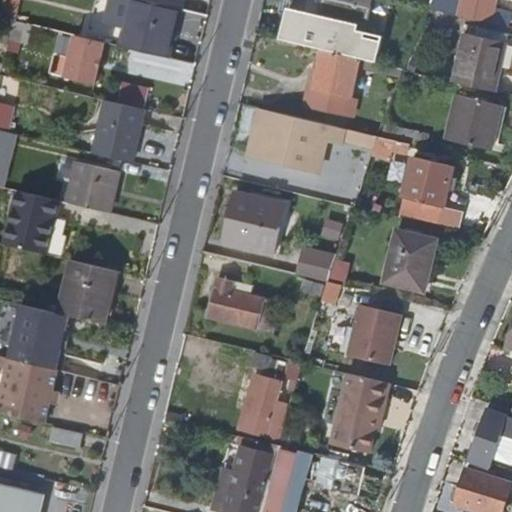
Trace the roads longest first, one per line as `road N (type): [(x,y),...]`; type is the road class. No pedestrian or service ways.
road 1 (residential): [(113,511),(234,0)]
road 2 (residential): [(409,511),(452,370),(511,235)]
